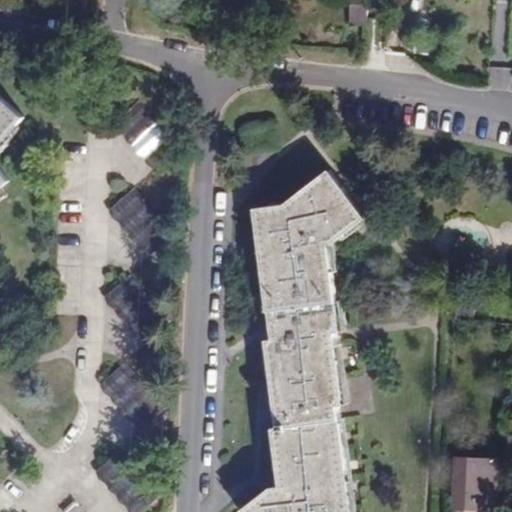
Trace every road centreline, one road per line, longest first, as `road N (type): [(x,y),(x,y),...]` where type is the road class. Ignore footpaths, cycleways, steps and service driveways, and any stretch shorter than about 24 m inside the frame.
road 1 (residential): [(187,511),(205,59)]
road 2 (residential): [(511,114),(205,59)]
road 3 (residential): [(0,418),(70,482),(41,511)]
